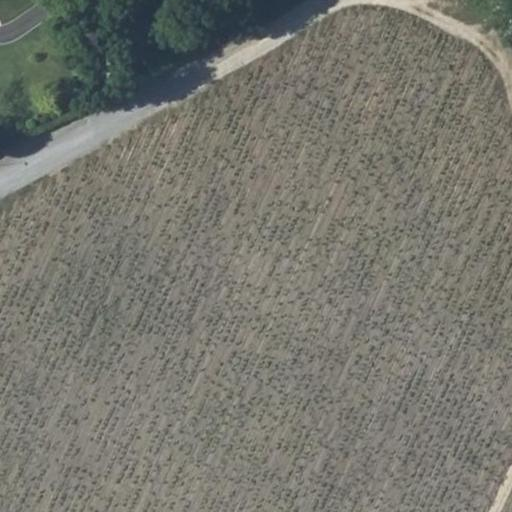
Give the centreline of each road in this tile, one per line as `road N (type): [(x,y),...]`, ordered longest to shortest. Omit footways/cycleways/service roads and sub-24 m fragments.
road 1 (residential): [(0,178),(322,0)]
road 2 (track): [(511,93),(495,39),(399,0)]
